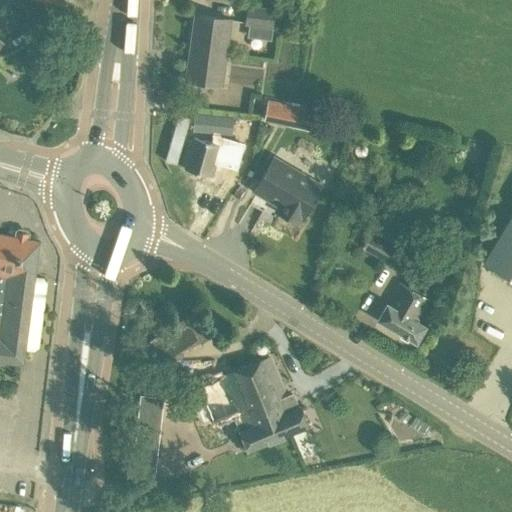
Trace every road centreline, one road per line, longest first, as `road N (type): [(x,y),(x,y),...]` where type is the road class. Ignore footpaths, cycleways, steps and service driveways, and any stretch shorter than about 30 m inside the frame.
road 1 (tertiary): [(511,446),(208,261),(139,232)]
road 2 (primary): [(66,511),(100,251)]
road 3 (primary): [(106,162),(125,0)]
